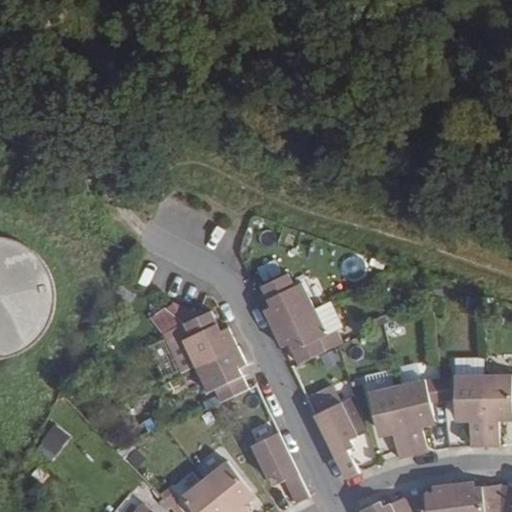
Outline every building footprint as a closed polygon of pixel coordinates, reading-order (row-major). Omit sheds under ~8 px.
[(0,357),(7,356),(15,353),(22,349),(33,340),(38,334),(43,327),(46,319),(49,310),(50,298),(50,289),(48,280),(45,273),(41,265),(33,254),(27,249),(20,244),(8,239),(0,237),(0,357)] [(253,282),(263,302),(255,306),(264,325),(306,304),(294,279),(285,283),(279,270),(253,282)] [(319,298),(306,304),(319,331),(328,326),(335,324),(321,297),(319,298)] [(144,311),(156,328),(174,319),(188,312),(186,306),(181,308),(164,299),(144,311)] [(319,331),(306,304),(264,325),(273,344),(281,340),(291,360),(323,345),(328,342),(334,339),(328,326),(319,331)] [(173,369),(187,363),(231,341),(221,323),(211,327),(200,307),(188,312),(174,319),(156,328),(158,338),(173,369)] [(240,361),(231,341),(187,363),(200,390),(206,386),(214,398),(240,386),(231,366),(240,361)] [(477,356),(477,372),(505,371),(505,353),(477,352),(477,356)] [(447,372),(477,372),(477,356),(446,357),(447,372)] [(394,382),(414,378),(411,361),(390,366),(394,382)] [(501,408),(508,409),(510,371),(505,371),(477,372),(478,445),(494,445),(494,417),(501,417),(501,408)] [(448,410),(455,410),(455,419),(462,419),(461,445),(478,445),(477,372),(447,372),(448,410)] [(444,399),(443,376),(434,377),(437,400),(444,399)] [(418,378),(418,377),(414,378),(394,382),(389,383),(407,454),(420,451),(420,443),(416,426),(424,423),(422,416),(427,414),(418,378)] [(437,400),(434,377),(418,378),(424,401),(437,400)] [(392,457),(407,454),(389,383),(362,389),(371,426),(377,425),(377,433),(384,433),(389,448),(392,457)] [(303,395),(310,410),(333,400),(326,385),(303,395)] [(360,427),(348,394),(333,400),(349,432),(360,427)] [(349,432),(333,400),(310,410),(307,412),(339,478),(352,471),(349,462),(341,446),(346,444),(342,436),(349,432)] [(45,421),(33,437),(49,449),(62,433),(45,421)] [(290,502),(305,493),(272,428),(246,441),(263,476),(270,473),(272,482),(281,478),(287,494),(290,502)] [(226,511),(247,511),(239,500),(244,497),(239,491),(246,487),(221,457),(198,476),(226,511)] [(226,511),(198,476),(174,496),(187,511),(226,511)] [(492,511),(493,501),(477,502),(477,485),(466,485),(466,480),(448,481),(451,511),(492,511)] [(417,491),(421,508),(405,511),(451,511),(448,481),(423,484),(424,490),(417,491)] [(477,502),(493,501),(494,484),(484,484),(477,485),(477,502)] [(510,503),(511,486),(494,484),(493,501),(510,503)] [(510,503),(493,501),(492,511),(511,511),(511,486),(510,503)] [(401,494),(400,494),(405,511),(421,508),(417,491),(401,494)] [(386,511),(401,511),(405,511),(400,494),(383,503),(386,511)] [(122,511),(149,511),(133,499),(122,511)] [(374,507),(372,500),(352,509),(354,511),(405,511),(401,511),(386,511),(383,503),(374,507)]
